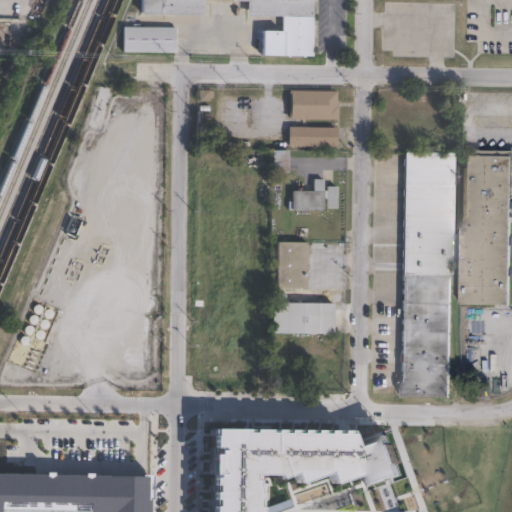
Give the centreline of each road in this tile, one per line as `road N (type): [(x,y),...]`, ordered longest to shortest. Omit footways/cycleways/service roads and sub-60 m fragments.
road 1 (residential): [(511,409),(492,416),(360,414),(0,400)]
road 2 (residential): [(185,72),(175,511)]
road 3 (residential): [(368,0),(360,414)]
road 4 (residential): [(511,75),(165,72)]
